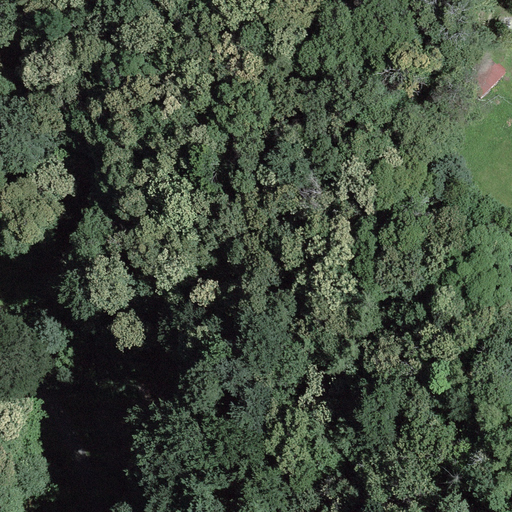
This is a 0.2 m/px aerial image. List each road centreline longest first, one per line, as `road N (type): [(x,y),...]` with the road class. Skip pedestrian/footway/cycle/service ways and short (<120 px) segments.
road 1 (unclassified): [(96,511),(0,320)]
road 2 (track): [(393,119),(462,59),(490,0)]
